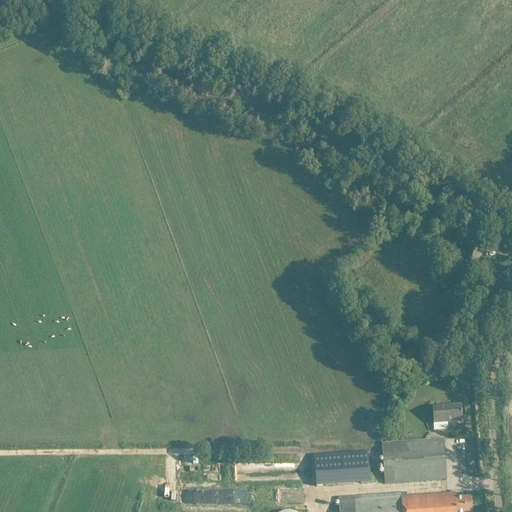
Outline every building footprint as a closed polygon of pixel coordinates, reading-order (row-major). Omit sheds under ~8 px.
[(457,242),(464,243),(467,231),(460,230),(461,228),(449,226),(448,228),(445,227),(444,231),(431,229),(430,235),(457,240),(457,242)] [(462,276),(461,279),(476,281),(482,248),(467,245),(466,250),(463,249),(461,245),(451,251),(454,259),(459,260),(457,275),(462,276)] [(359,282),(356,276),(347,282),(350,287),(359,282)] [(432,408),(433,425),(462,422),(461,406),(432,408)] [(382,444),(384,484),(446,480),(443,440),(382,444)] [(313,455),(316,487),(370,483),(368,451),(313,455)] [(471,511),(470,498),(456,499),(455,493),(406,497),(406,493),(338,497),(338,511),(471,511)]
